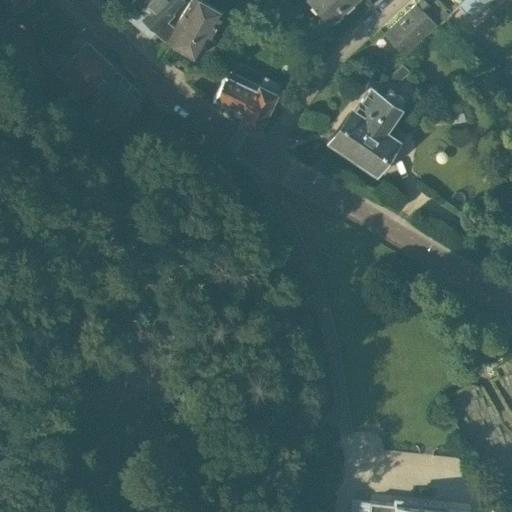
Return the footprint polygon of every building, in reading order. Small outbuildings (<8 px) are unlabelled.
[(5,0),(10,5),(8,8),(13,12),(16,15),(31,0),(5,0)] [(132,0),(131,2),(145,14),(142,17),(155,29),(154,33),(165,41),(167,40),(167,39),(168,39),(174,28),(167,21),(173,14),(171,11),(180,0),(132,0)] [(189,0),(174,28),(168,39),(197,56),(201,49),(215,56),(234,20),(221,13),(223,11),(215,6),(218,0),(189,0)] [(307,0),(329,23),(353,0),(307,0)] [(405,55),(437,25),(425,12),(431,7),(424,0),(419,0),(384,33),(405,55)] [(462,0),(458,4),(457,6),(470,20),(491,0),(462,0)] [(443,9),(437,15),(442,20),(448,14),(443,9)] [(13,12),(2,23),(8,29),(18,18),(16,15),(13,12)] [(82,96),(90,87),(111,65),(86,41),(57,73),(82,96)] [(511,56),(499,74),(509,81),(511,76),(511,56)] [(401,62),(385,78),(393,86),(410,70),(401,62)] [(115,126),(144,95),(111,65),(90,87),(100,96),(84,114),(104,133),(112,124),(115,126)] [(226,74),(214,98),(236,109),(234,112),(243,116),(240,122),(258,131),(258,130),(276,93),(280,84),(265,76),(260,85),(258,84),(228,69),(226,74)] [(404,98),(390,88),(384,98),(370,88),(333,143),(375,171),(397,139),(384,130),(399,108),(397,106),(404,98)] [(511,90),(510,88),(501,95),(511,107),(511,90)] [(495,368),(504,380),(511,373),(511,355),(495,368)] [(352,498),(350,511),(471,511),(472,511),(447,509),(447,508),(394,502),(369,500),(352,498)]
